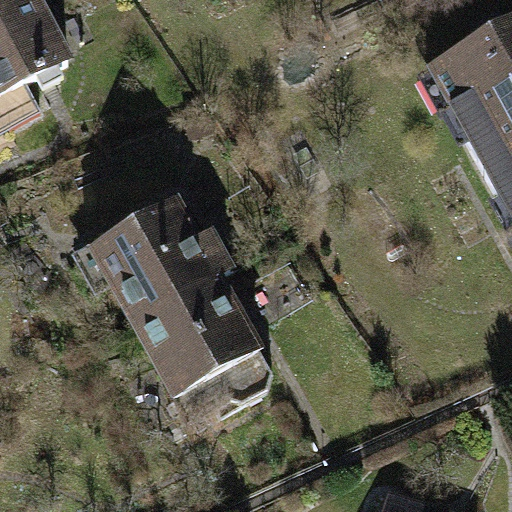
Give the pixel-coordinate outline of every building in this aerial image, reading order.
[(0,0),(0,11),(20,0),(0,0)] [(46,0),(20,0),(0,11),(0,136),(40,118),(32,103),(64,85),(57,72),(68,66),(44,21),(56,15),(46,0)] [(232,0),(239,12),(260,0),(232,0)] [(511,51),(433,96),(511,240),(511,51)] [(225,288),(182,214),(91,266),(134,340),(225,288)] [(268,362),(225,288),(134,340),(177,414),(268,362)]
